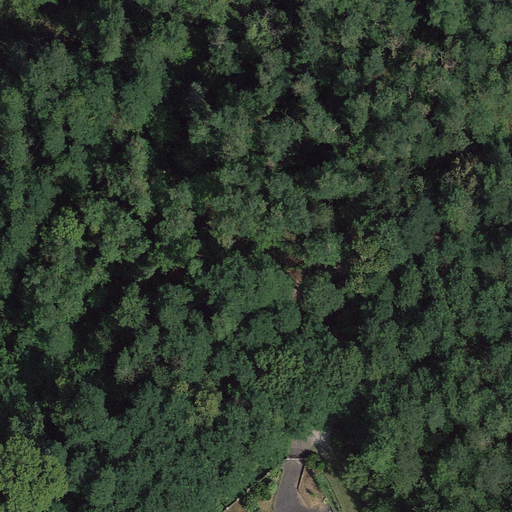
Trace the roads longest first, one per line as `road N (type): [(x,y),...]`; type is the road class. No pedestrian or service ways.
road 1 (track): [(65,511),(230,340),(342,253),(511,239)]
road 2 (residential): [(511,338),(338,414),(306,436)]
